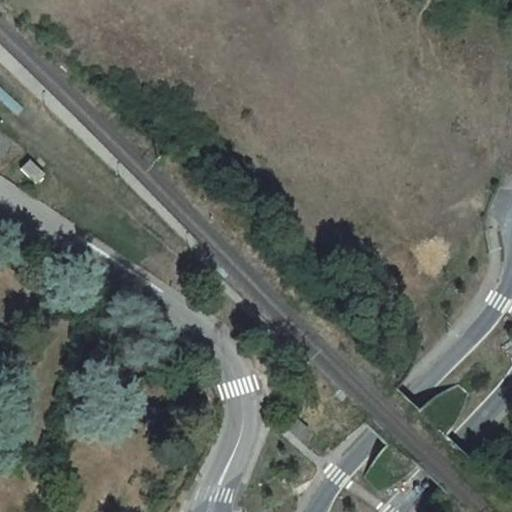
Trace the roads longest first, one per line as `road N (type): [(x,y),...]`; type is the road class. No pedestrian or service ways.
road 1 (residential): [(205,511),(240,423),(228,364),(210,340),(0,198)]
road 2 (secondary): [(508,254),(495,304),(351,452),(307,511)]
road 3 (secondary): [(391,511),(511,375)]
